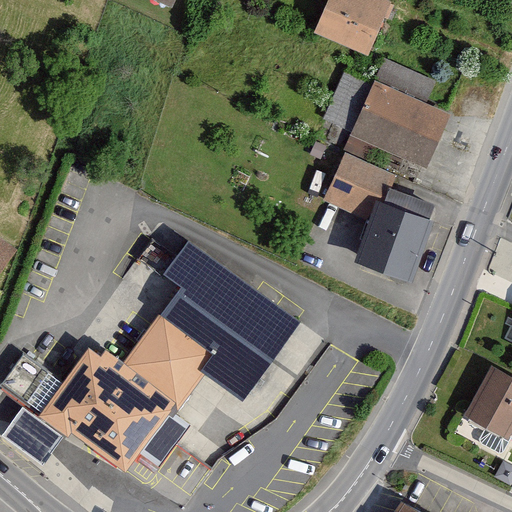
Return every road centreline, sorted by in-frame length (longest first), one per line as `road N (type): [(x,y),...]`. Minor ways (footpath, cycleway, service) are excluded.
road 1 (tertiary): [(511,143),(427,359),(381,446)]
road 2 (residential): [(381,446),(511,505)]
